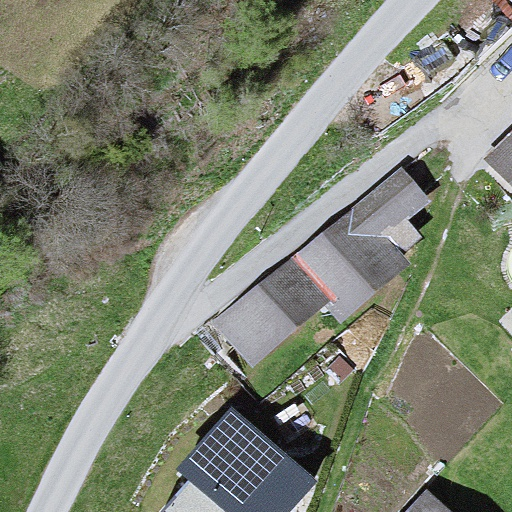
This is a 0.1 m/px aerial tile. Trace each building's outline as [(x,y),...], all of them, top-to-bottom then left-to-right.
[(511,141),(483,168),(511,199),(511,141)] [(397,179),(288,271),(342,335),(407,281),(383,252),(428,215),(397,179)] [(288,271),(209,332),(247,380),(325,319),(288,271)] [(167,511),(309,511),(325,497),(243,409),(175,472),(191,490),(167,511)] [(432,511),(422,503),(414,511),(432,511)]
